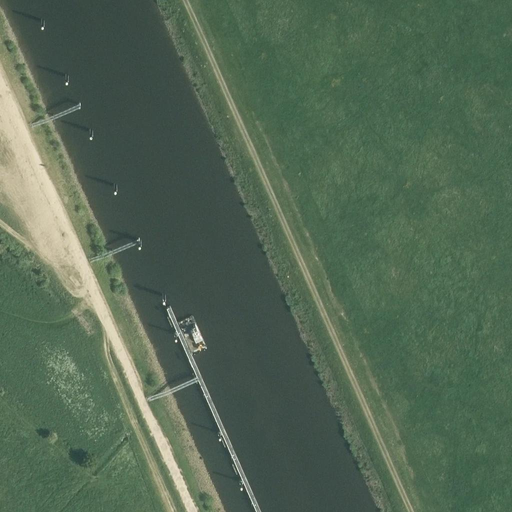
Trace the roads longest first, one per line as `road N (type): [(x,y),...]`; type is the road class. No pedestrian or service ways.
road 1 (track): [(101,308),(0,78)]
road 2 (track): [(191,511),(101,308)]
